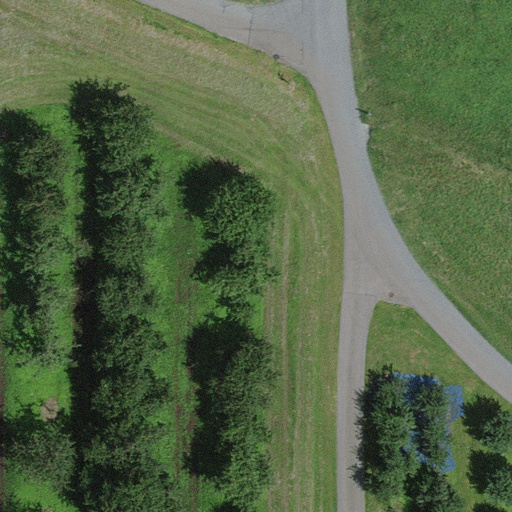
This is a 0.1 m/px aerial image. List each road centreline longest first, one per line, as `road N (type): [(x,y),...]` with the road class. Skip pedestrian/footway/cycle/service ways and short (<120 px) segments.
road 1 (residential): [(333,0),(351,152),(372,234),(511,383)]
road 2 (track): [(372,234),(350,362),(352,511)]
road 3 (track): [(336,56),(178,0)]
